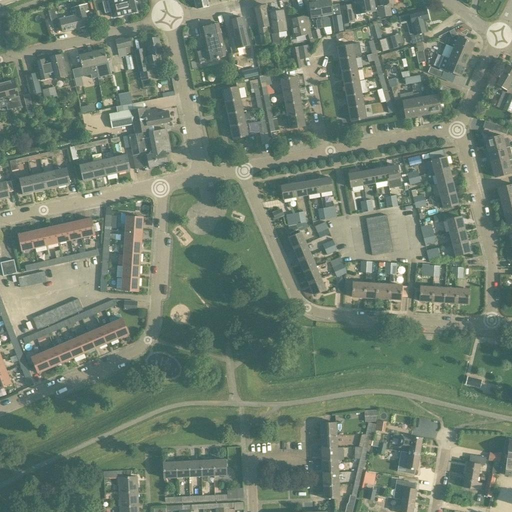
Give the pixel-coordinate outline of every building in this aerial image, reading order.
[(112,18),(135,12),(132,0),(111,0),(108,1),(112,18)] [(194,0),(196,7),(197,9),(209,6),(209,2),(211,1),(210,0),(194,0)] [(322,21),(318,0),(308,2),(310,18),(316,17),(316,20),(315,20),(316,29),(324,28),(323,23),(322,21)] [(330,0),(318,0),(322,21),(323,23),(324,28),(330,27),(329,18),(327,18),(327,15),(333,15),(330,0)] [(352,0),(355,14),(364,13),(374,11),(372,0),(352,0)] [(378,0),(380,6),(377,6),(378,18),(391,16),(389,5),(395,4),(394,0),(378,0)] [(89,11),(87,4),(74,7),(76,15),(59,20),(62,33),(76,29),(77,29),(88,26),(85,12),(89,11)] [(340,6),(342,24),(354,22),(352,5),(340,6)] [(267,25),(269,25),(267,14),(266,6),(254,8),(254,9),(259,36),(253,37),(255,45),(260,44),(261,45),(270,44),(267,25)] [(409,36),(410,36),(423,33),(426,32),(423,21),(427,20),(424,9),(409,12),(409,15),(399,17),(401,24),(406,23),(409,36)] [(267,14),(269,25),(270,34),(271,34),(273,45),(280,44),(278,33),(286,31),(283,11),(267,14)] [(343,31),(340,15),(331,16),(334,32),(343,31)] [(309,38),(311,38),(306,16),(289,19),(293,37),(308,34),(309,38)] [(246,18),(225,23),(232,53),(253,48),(246,18)] [(15,26),(9,23),(6,30),(12,32),(15,26)] [(199,62),(207,60),(224,56),(217,24),(200,28),(205,50),(197,52),(199,62)] [(311,31),(313,39),(321,38),(319,29),(311,31)] [(452,38),(457,35),(454,29),(449,32),(452,38)] [(371,54),(376,53),(370,32),(360,35),(362,42),(367,40),(371,54)] [(385,38),(389,50),(396,48),(392,36),(385,38)] [(453,47),(470,54),(474,44),(457,36),(453,47)] [(129,37),(122,39),(125,50),(126,53),(133,52),(129,37)] [(157,55),(162,55),(159,38),(145,40),(148,57),(146,58),(147,65),(159,63),(157,55)] [(382,52),(389,50),(385,38),(378,40),(382,52)] [(125,50),(122,39),(115,40),(119,56),(126,54),(126,53),(125,50)] [(339,60),(354,57),(352,44),(337,47),(339,60)] [(465,65),(470,54),(453,47),(446,44),(442,55),(444,56),(448,58),(464,65),(465,65)] [(311,57),(309,45),(292,48),(295,68),(301,67),(300,59),(311,57)] [(417,52),(416,52),(415,52),(418,63),(425,62),(423,51),(424,51),(423,45),(416,47),(417,52)] [(134,50),(138,68),(139,73),(147,71),(143,48),(134,50)] [(94,65),(95,65),(107,62),(104,50),(100,50),(91,53),(94,65)] [(384,61),(395,58),(393,51),(382,54),(384,61)] [(97,77),(95,65),(94,65),(91,53),(78,56),(81,68),(88,67),(91,79),(97,77)] [(376,53),(371,54),(375,66),(380,65),(376,53)] [(47,59),(48,62),(45,62),(44,60),(35,62),(40,81),(50,78),(49,75),(51,75),(52,79),(67,76),(62,55),(47,59)] [(460,77),(465,65),(464,65),(448,58),(444,56),(439,68),(460,77)] [(339,60),(341,72),(356,69),(354,57),(339,60)] [(507,91),(511,81),(511,68),(505,64),(494,83),(507,91)] [(380,65),(375,66),(378,78),(383,77),(380,65)] [(430,66),(427,72),(427,73),(440,78),(443,72),(430,66)] [(79,68),(72,70),(76,87),(83,85),(79,68)] [(356,69),(341,72),(344,84),(359,81),(356,69)] [(37,94),(41,93),(36,73),(26,76),(31,95),(37,94)] [(405,84),(411,83),(410,83),(409,77),(409,73),(401,74),(403,80),(404,80),(405,84)] [(259,76),(263,96),(267,95),(266,88),(266,86),(272,84),(270,74),(259,76)] [(419,75),(409,77),(410,83),(411,83),(420,82),(419,75)] [(282,92),(298,89),(295,77),(280,79),(282,92)] [(383,77),(378,78),(381,89),(386,89),(383,77)] [(389,87),(390,87),(397,85),(395,78),(388,80),(387,80),(389,87)] [(14,80),(4,82),(11,109),(21,106),(14,80)] [(255,96),(260,95),(257,81),(252,82),(255,96)] [(359,81),(344,84),(346,96),(361,93),(359,81)] [(11,109),(4,82),(0,83),(0,107),(6,106),(7,110),(11,109)] [(397,85),(390,87),(389,87),(393,101),(400,99),(401,99),(399,94),(397,85)] [(54,86),(42,89),(44,98),(56,95),(54,86)] [(451,89),(443,86),(442,89),(441,91),(449,95),(451,89)] [(225,102),(240,99),(238,87),(222,90),(225,102)] [(282,92),(285,104),(300,101),(298,89),(282,92)] [(386,89),(381,89),(385,101),(390,101),(386,89)] [(511,110),(511,95),(502,91),(496,107),(511,113),(511,110)] [(401,101),(402,101),(403,106),(403,111),(405,118),(417,116),(414,99),(413,94),(412,92),(399,94),(401,99),(400,99),(401,101)] [(361,93),(346,96),(348,108),(363,105),(361,93)] [(429,114),(426,97),(420,98),(419,93),(413,94),(414,99),(417,116),(429,114)] [(26,109),(28,115),(34,114),(32,108),(29,94),(23,96),(26,109)] [(441,94),(437,94),(426,97),(429,114),(441,112),(440,107),(443,107),(443,105),(441,94)] [(132,104),(130,95),(118,97),(120,106),(132,104)] [(225,102),(227,114),(243,111),(240,99),(225,102)] [(300,101),(285,104),(287,116),(302,113),(300,101)] [(390,101),(385,101),(388,114),(393,113),(390,101)] [(363,105),(348,108),(351,121),(366,118),(363,105)] [(133,125),(135,134),(149,131),(148,127),(170,122),(168,111),(154,114),(154,110),(145,112),(144,108),(130,110),(108,114),(111,129),(133,125)] [(243,111),(227,114),(230,127),(245,123),(243,111)] [(302,113),(287,116),(289,129),(305,126),(302,113)] [(260,135),(261,140),(268,139),(267,133),(265,119),(260,121),(260,122),(257,123),(259,135),(260,135)] [(483,127),(505,134),(507,128),(485,121),(483,127)] [(245,123),(230,127),(232,139),(248,136),(245,123)] [(169,151),(165,130),(165,129),(149,132),(149,131),(135,134),(139,154),(132,155),(135,169),(148,167),(149,167),(167,164),(165,152),(169,151)] [(502,136),(485,140),(488,152),(505,148),(509,147),(510,147),(507,137),(502,139),(502,136)] [(488,152),(491,165),(508,161),(508,160),(511,159),(511,157),(509,147),(505,148),(488,152)] [(75,148),(70,149),(73,162),(78,161),(76,151),(75,148)] [(127,154),(115,157),(118,173),(130,171),(127,154)] [(118,173),(115,157),(103,160),(106,176),(118,173)] [(446,157),(431,161),(425,162),(428,174),(434,173),(449,169),(446,157)] [(91,162),(95,178),(106,176),(103,160),(91,162)] [(508,161),(491,165),(495,178),(511,174),(508,161)] [(82,181),(95,178),(91,162),(79,165),(82,181)] [(397,165),(385,167),(387,181),(400,179),(397,165)] [(373,170),(375,183),(387,181),(385,167),(373,170)] [(67,168),(54,170),(58,187),(70,184),(67,168)] [(437,185),(452,181),(449,169),(434,173),(437,185)] [(58,187),(54,170),(43,173),(46,189),(58,187)] [(361,172),(363,185),(375,183),(373,170),(361,172)] [(408,179),(419,176),(417,170),(406,173),(408,179)] [(351,188),(363,185),(361,172),(348,174),(351,188)] [(31,176),(35,192),(46,189),(43,173),(31,176)] [(22,195),(35,192),(31,176),(19,178),(22,195)] [(420,183),(419,176),(408,179),(409,185),(420,183)] [(330,178),(317,180),(320,193),(332,191),(330,178)] [(305,182),(308,195),(320,193),(317,180),(305,182)] [(452,181),(437,185),(440,196),(455,193),(452,181)] [(6,182),(0,182),(0,199),(10,198),(6,182)] [(305,182),(293,184),(295,197),(308,195),(305,182)] [(295,197),(293,184),(281,186),(283,200),(295,197)] [(501,201),(511,198),(511,185),(498,189),(501,201)] [(455,193),(440,196),(443,208),(458,205),(455,193)] [(412,197),(414,203),(425,200),(423,194),(412,197)] [(386,208),(392,207),(390,196),(384,197),(386,208)] [(511,198),(501,201),(504,214),(511,211),(511,198)] [(368,212),(366,200),(359,201),(361,213),(368,212)] [(334,206),(322,208),(325,220),(336,217),(334,206)] [(275,219),(282,216),(280,209),(272,212),(275,219)] [(300,224),(298,212),(285,214),(287,226),(296,224),(300,224)] [(104,228),(110,228),(110,227),(115,227),(116,215),(111,215),(106,215),(105,215),(104,228)] [(365,218),(372,256),(393,252),(386,215),(365,218)] [(125,229),(142,230),(143,218),(126,216),(125,229)] [(449,233),(464,229),(461,217),(446,220),(449,233)] [(78,221),(81,238),(94,235),(90,219),(78,221)] [(66,224),(69,240),(81,238),(78,221),(66,224)] [(54,227),(58,243),(69,240),(66,224),(54,227)] [(420,227),(423,239),(434,236),(431,224),(420,227)] [(54,227),(42,229),(46,246),(58,243),(54,227)] [(317,233),(319,238),(330,233),(327,228),(317,233)] [(46,246),(42,229),(30,232),(34,248),(46,246)] [(124,241),(141,243),(142,230),(125,229),(124,241)] [(449,233),(452,244),(467,241),(464,229),(449,233)] [(22,251),(34,248),(30,232),(18,235),(22,251)] [(294,249),(306,244),(301,232),(288,238),(294,249)] [(434,236),(423,239),(424,244),(435,242),(434,236)] [(324,250),(335,245),(332,239),(321,244),(324,250)] [(123,254),(140,255),(141,243),(124,241),(123,254)] [(467,241),(452,244),(455,257),(470,253),(467,241)] [(294,249),(299,261),(311,255),(306,244),(294,249)] [(337,250),(335,245),(324,250),(326,255),(337,250)] [(74,261),(86,258),(85,252),(83,247),(79,248),(80,253),(73,255),(74,261)] [(426,250),(427,256),(429,263),(440,260),(437,248),(426,250)] [(97,249),(85,252),(86,258),(99,255),(97,249)] [(122,266),(139,267),(140,255),(123,254),(122,266)] [(61,257),(62,264),(74,261),(73,255),(61,257)] [(311,255),(299,261),(303,272),(316,267),(311,255)] [(49,260),(50,266),(62,264),(61,257),(49,260)] [(14,259),(7,261),(10,275),(16,273),(14,259)] [(37,263),(38,269),(50,266),(49,260),(37,263)] [(10,275),(7,261),(0,262),(0,263),(3,276),(10,275)] [(334,272),(344,268),(342,262),(331,267),(334,272)] [(26,272),(38,269),(37,263),(24,265),(26,272)] [(422,265),(421,276),(432,277),(434,266),(422,265)] [(122,278),(139,279),(139,267),(122,266),(122,278)] [(308,284),(321,278),(316,267),(303,272),(308,284)] [(346,271),(344,268),(334,272),(336,278),(347,273),(346,271)] [(44,271),(37,273),(40,283),(46,282),(44,271)] [(37,273),(31,274),(33,285),(40,283),(37,273)] [(33,285),(31,274),(24,276),(27,287),(33,285)] [(24,276),(17,277),(20,288),(27,287),(24,276)] [(138,292),(139,279),(122,278),(121,291),(138,292)] [(321,278),(308,284),(314,295),(326,290),(321,278)] [(339,281),(340,291),(348,291),(348,281),(339,281)] [(365,298),(365,283),(353,282),(352,297),(365,298)] [(377,284),(365,283),(365,298),(377,299),(377,284)] [(377,284),(377,299),(388,300),(389,285),(377,284)] [(402,285),(389,285),(388,300),(401,301),(402,285)] [(419,301),(432,302),(433,287),(420,287),(419,301)] [(433,287),(432,302),(444,303),(445,288),(433,287)] [(445,288),(444,303),(456,304),(457,289),(445,288)] [(457,289),(456,304),(468,305),(469,290),(457,289)] [(78,298),(72,301),(77,313),(83,310),(78,298)] [(114,299),(102,304),(105,310),(116,305),(114,299)] [(136,311),(137,301),(123,300),(123,310),(136,311)] [(72,301),(66,303),(71,315),(77,313),(72,301)] [(66,303),(60,306),(65,318),(71,315),(66,303)] [(105,310),(102,304),(91,309),(93,315),(105,310)] [(60,306),(55,308),(60,320),(65,318),(60,306)] [(55,308),(49,311),(54,323),(60,320),(55,308)] [(80,314),(82,319),(93,315),(91,309),(80,314)] [(49,311),(43,313),(48,325),(54,323),(49,311)] [(43,313),(37,316),(42,327),(48,325),(43,313)] [(68,319),(71,324),(82,319),(80,314),(68,319)] [(37,316),(32,318),(37,330),(42,327),(37,316)] [(7,332),(12,329),(8,318),(2,320),(2,321),(0,321),(0,328),(5,326),(7,332)] [(59,329),(66,326),(71,324),(68,319),(57,323),(59,329)] [(122,319),(111,324),(117,339),(129,334),(122,319)] [(46,328),(48,334),(59,329),(57,323),(46,328)] [(99,329),(106,344),(117,339),(111,324),(99,329)] [(37,339),(48,334),(46,328),(34,333),(37,339)] [(12,329),(7,332),(11,343),(17,341),(12,329)] [(88,333),(94,349),(106,344),(99,329),(88,333)] [(27,343),(37,339),(34,333),(22,338),(25,344),(27,343)] [(88,333),(77,338),(83,354),(94,349),(88,333)] [(83,354),(77,338),(65,343),(72,359),(83,354)] [(17,341),(11,343),(15,354),(21,352),(17,341)] [(54,348),(60,363),(72,359),(65,343),(54,348)] [(43,353),(49,368),(60,363),(54,348),(43,353)] [(21,352),(15,354),(20,366),(25,364),(21,352)] [(37,373),(49,368),(43,353),(31,357),(37,373)] [(25,364),(20,366),(24,378),(30,376),(25,364)] [(0,387),(11,383),(7,371),(0,373),(0,387)] [(465,385),(471,386),(471,391),(475,392),(476,387),(479,388),(481,380),(467,376),(465,385)] [(365,422),(375,421),(377,410),(364,410),(365,422)] [(386,422),(377,420),(375,429),(384,431),(386,422)] [(320,423),(321,436),(336,436),(336,423),(320,423)] [(370,434),(365,434),(365,435),(361,435),(358,446),(362,447),(367,447),(370,434)] [(408,452),(419,454),(422,437),(411,435),(410,440),(402,438),(401,446),(409,447),(408,452)] [(336,436),(321,436),(321,448),(337,448),(336,436)] [(362,447),(355,447),(354,455),(354,460),(364,459),(367,447),(362,447)] [(337,448),(321,448),(322,461),(337,460),(337,448)] [(417,470),(419,454),(408,452),(407,457),(399,456),(398,463),(406,464),(405,469),(417,470)] [(489,452),(489,455),(488,460),(499,462),(501,454),(489,452)] [(467,462),(465,475),(478,477),(481,459),(474,458),(473,463),(467,462)] [(213,460),(214,475),(227,475),(225,459),(213,460)] [(364,459),(354,460),(351,471),(356,471),(356,472),(361,472),(364,459)] [(201,476),(201,460),(188,461),(189,476),(201,476)] [(213,460),(201,460),(201,476),(214,475),(213,460)] [(322,473),(338,472),(337,460),(322,461),(322,473)] [(176,462),(176,477),(189,476),(188,461),(176,462)] [(164,477),(176,477),(176,462),(162,462),(164,477)] [(322,473),(323,485),(338,485),(338,472),(322,473)] [(356,472),(353,484),(358,484),(361,472),(356,472)] [(375,474),(365,473),(363,482),(373,484),(375,474)] [(477,483),(478,477),(465,475),(463,488),(480,491),(481,484),(477,483)] [(119,492),(138,491),(137,476),(118,477),(119,492)] [(490,497),(494,480),(487,479),(483,495),(490,497)] [(412,483),(404,482),(401,500),(414,502),(416,489),(411,488),(412,483)] [(338,485),(323,485),(323,498),(339,498),(338,485)] [(119,492),(120,506),(139,505),(138,491),(119,492)] [(353,505),(355,496),(351,495),(349,495),(347,504),(353,505)] [(412,511),(414,502),(401,500),(401,506),(396,505),(395,511),(412,511)]
